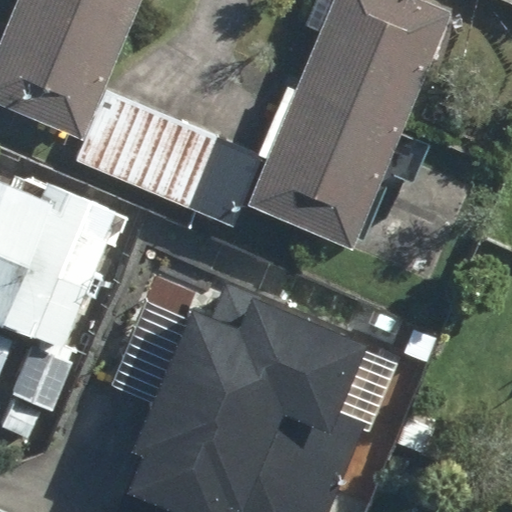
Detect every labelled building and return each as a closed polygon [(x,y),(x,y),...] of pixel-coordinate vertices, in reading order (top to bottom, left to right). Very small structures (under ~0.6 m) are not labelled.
[(461,4),(450,0),(339,0),(303,87),(293,82),(266,147),(114,84),(148,0),(22,0),(0,53),(0,96),(85,132),(76,153),(240,221),(250,197),(362,244),(461,4)] [(48,189),(0,169),(0,312),(72,342),(118,232),(113,230),(124,204),(53,175),(48,189)] [(149,445),(121,511),(332,511),(372,417),(349,407),(378,336),(231,275),(218,304),(203,298),(143,442),(149,445)] [(0,386),(21,334),(0,326),(0,386)] [(77,365),(26,349),(13,390),(64,406),(77,365)]
